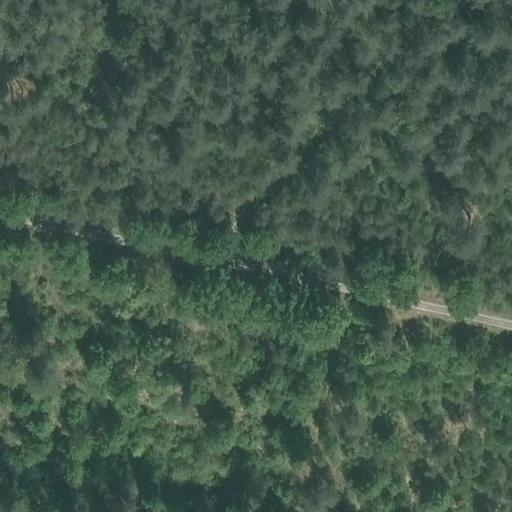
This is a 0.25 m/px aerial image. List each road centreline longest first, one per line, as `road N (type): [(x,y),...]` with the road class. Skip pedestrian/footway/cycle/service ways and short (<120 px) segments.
road 1 (track): [(511,324),(206,258)]
road 2 (track): [(206,258),(0,214)]
